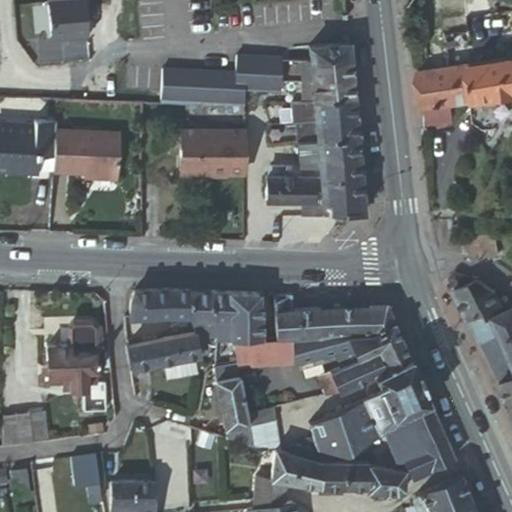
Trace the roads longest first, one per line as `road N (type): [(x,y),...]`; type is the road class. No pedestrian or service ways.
road 1 (tertiary): [(106,263),(412,265)]
road 2 (residential): [(106,263),(124,409),(117,438),(0,452)]
road 3 (secondary): [(412,265),(378,0)]
road 4 (secondary): [(511,507),(426,317),(412,265)]
road 5 (unknown): [(487,453),(418,481),(388,508),(366,511)]
